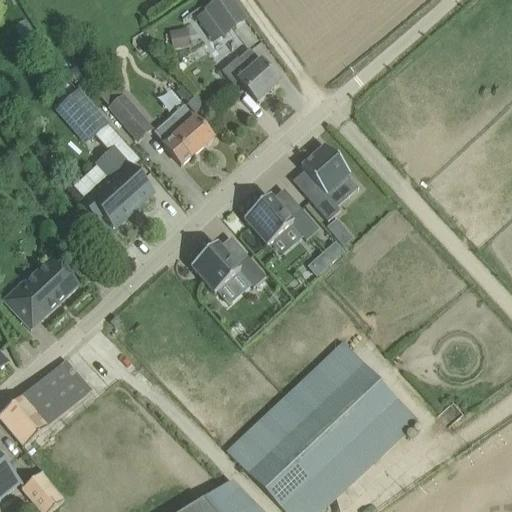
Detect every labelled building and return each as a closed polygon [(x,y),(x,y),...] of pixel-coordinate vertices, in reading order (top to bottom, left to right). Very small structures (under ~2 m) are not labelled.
[(247,21),(231,0),(219,0),(203,12),(223,38),(247,21)] [(170,32),(173,52),(190,49),(187,29),(170,32)] [(238,83),(257,104),(278,85),(265,70),(259,64),(260,64),(249,52),(237,62),(236,62),(222,74),(233,87),(238,83)] [(109,127),(79,92),(59,109),(89,144),(109,127)] [(111,108),(109,110),(138,143),(151,132),(123,99),(122,99),(117,94),(106,103),(111,108)] [(191,161),(213,142),(194,120),(183,108),(171,119),(172,119),(154,135),(165,147),(163,148),(181,168),(190,160),(191,161)] [(309,158),(312,161),(301,170),(315,187),(303,197),(328,225),(340,214),(326,198),(350,177),(325,149),(323,151),(320,148),(309,158)] [(152,195),(113,151),(97,166),(110,181),(82,207),(95,221),(101,216),(114,230),(152,195)] [(243,222),(267,249),(292,227),(306,244),(319,233),(300,211),(290,219),(271,197),(262,205),(259,202),(246,214),(249,217),(243,222)] [(336,222),(326,230),(340,246),(343,250),(353,241),(336,222)] [(191,269),(214,296),(239,274),(253,291),(266,280),(247,258),(237,267),(218,245),(191,269)] [(335,245),(324,255),(333,264),(343,255),(335,245)] [(3,304),(31,333),(79,288),(53,260),(24,287),(23,285),(3,304)] [(343,344),(227,455),(281,511),(324,511),(417,426),(343,344)] [(65,363),(0,417),(0,421),(22,448),(91,394),(65,363)] [(0,502),(4,499),(20,485),(0,461),(0,502)] [(40,472),(20,488),(39,511),(48,511),(63,500),(40,472)] [(186,511),(259,511),(232,484),(186,511)]
